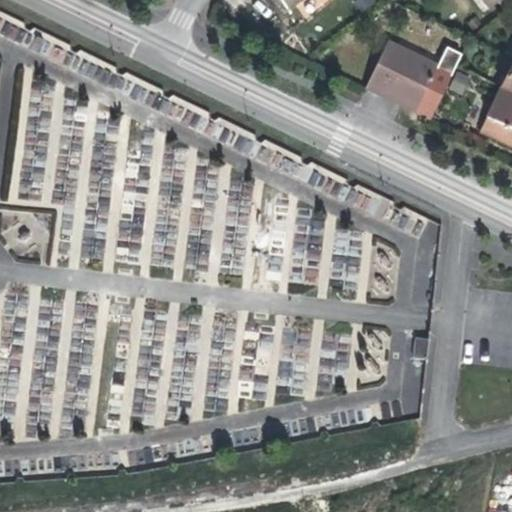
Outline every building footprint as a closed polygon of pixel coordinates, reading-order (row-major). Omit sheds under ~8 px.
[(300,0),(272,0),(275,3),(284,3),(288,9),(300,0)] [(482,0),(490,9),(499,1),(500,0),(482,0)] [(511,4),(511,0),(500,0),(499,1),(505,9),(511,4)] [(388,42),(366,88),(394,101),(417,112),(426,93),(439,66),(388,42)] [(511,63),(500,89),(511,94),(511,63)] [(453,72),(439,66),(426,93),(440,100),(443,92),(453,72)] [(511,94),(500,89),(480,132),(511,147),(511,94)] [(88,138),(16,131),(9,204),(57,208),(53,252),(84,255),(86,237),(103,239),(109,178),(84,176),(88,138)]
